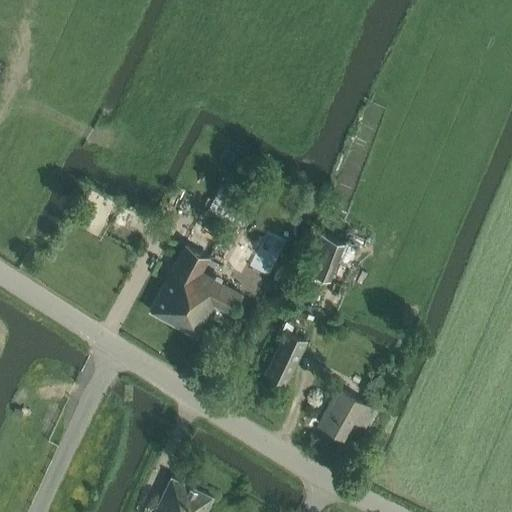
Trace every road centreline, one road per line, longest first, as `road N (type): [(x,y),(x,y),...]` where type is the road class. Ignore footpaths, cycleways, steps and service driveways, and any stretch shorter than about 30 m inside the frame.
road 1 (tertiary): [(382,511),(0,278)]
road 2 (track): [(110,145),(10,102),(0,109)]
